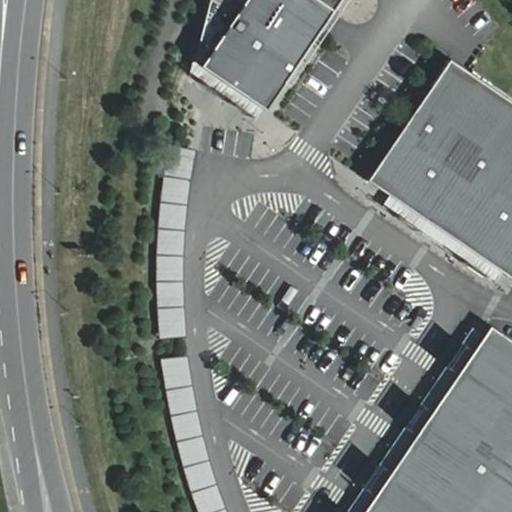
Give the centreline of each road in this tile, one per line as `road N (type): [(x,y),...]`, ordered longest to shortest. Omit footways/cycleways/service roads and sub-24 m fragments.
road 1 (primary): [(18,319),(14,150),(29,0)]
road 2 (primary): [(18,319),(35,441)]
